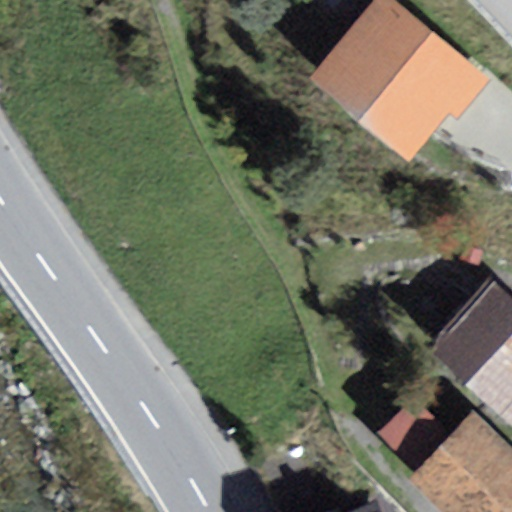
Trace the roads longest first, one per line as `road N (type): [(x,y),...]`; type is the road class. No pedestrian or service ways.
road 1 (track): [(161,0),(218,147),(297,281),(350,426)]
road 2 (primary): [(207,511),(0,198)]
